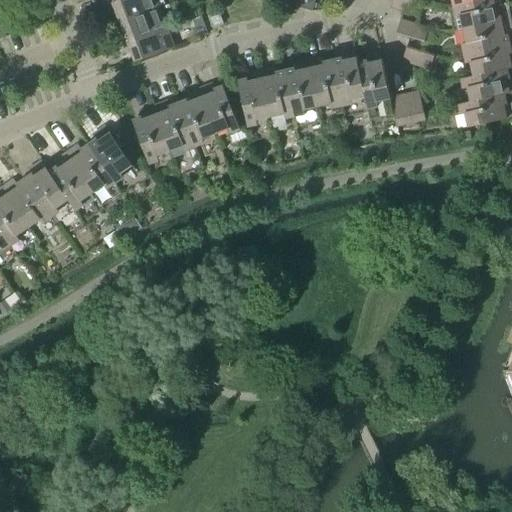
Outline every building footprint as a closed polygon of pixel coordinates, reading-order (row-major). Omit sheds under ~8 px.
[(125,20),(159,7),(156,0),(119,0),(105,5),(102,6),(106,16),(121,10),(125,20)] [(298,0),(297,6),(311,10),(314,0),(298,0)] [(391,0),(390,6),(403,10),(417,15),(422,1),(418,0),(391,0)] [(451,7),(449,8),(454,31),(463,29),(501,21),(510,19),(507,4),(501,6),(499,0),(484,0),(458,6),(451,7)] [(167,27),(159,7),(125,20),(129,31),(113,37),(117,46),(167,27)] [(208,16),(212,28),(223,24),(219,12),(208,16)] [(396,33),(408,37),(423,42),(428,28),(400,19),(396,33)] [(501,21),(463,29),(466,44),(459,45),(461,55),(468,54),(506,45),(509,45),(507,35),(511,34),(511,27),(510,19),(501,21)] [(174,47),(167,27),(117,46),(121,55),(136,50),(140,60),(174,47)] [(468,54),(461,55),(463,65),(470,64),(473,76),(473,77),(503,70),(506,69),(511,67),(511,53),(509,45),(506,45),(468,54)] [(401,60),(412,63),(429,69),(434,55),(406,46),(401,60)] [(340,58),(332,60),(341,101),(342,108),(352,106),(350,99),(364,96),(365,96),(359,67),(358,64),(354,49),(339,52),(340,58)] [(366,62),(358,64),(359,67),(365,96),(364,96),(367,111),(377,109),(375,102),(390,99),(390,97),(380,51),(364,55),(366,62)] [(321,56),(307,59),(317,106),(331,103),(332,110),(342,108),(341,101),(332,60),(323,62),(321,56)] [(293,69),(284,71),(285,74),(293,112),(294,119),(304,116),(303,110),(317,106),(307,59),(292,62),(293,69)] [(274,66),(259,69),(269,117),(283,114),(285,121),(294,119),(293,112),(285,74),(284,71),(276,72),(274,66)] [(246,79),(237,81),(247,129),(257,127),(255,120),(269,117),(259,69),(245,73),(246,79)] [(473,76),(458,79),(460,89),(467,88),(470,101),(470,102),(500,95),(504,94),(511,92),(511,76),(508,77),(506,69),(503,70),(473,77),(473,76)] [(212,83),(197,89),(201,98),(214,134),(229,129),(231,135),(241,132),(223,86),(214,89),(212,83)] [(185,100),(177,103),(179,106),(192,142),(195,149),(204,145),(202,139),(214,134),(201,98),(197,89),(183,94),(185,100)] [(418,91),(403,95),(409,123),(424,119),(418,91)] [(470,101),(456,104),(458,114),(465,113),(468,127),(511,117),(511,103),(511,102),(506,104),(504,94),(500,95),(470,102),(470,101)] [(409,123),(403,95),(390,97),(390,99),(395,126),(409,123)] [(167,100),(152,106),(156,115),(170,151),(183,146),(186,152),(195,149),(192,142),(179,106),(177,103),(169,106),(167,100)] [(141,117),(132,121),(134,127),(142,149),(149,166),(158,163),(156,156),(170,151),(156,115),(152,106),(138,111),(141,117)] [(96,140),(89,145),(112,180),(116,186),(125,180),(121,174),(133,166),(127,157),(114,138),(106,126),(93,135),(96,140)] [(134,127),(124,131),(135,151),(142,149),(134,127)] [(124,131),(114,138),(127,157),(135,151),(124,131)] [(78,145),(65,154),(93,194),(104,186),(108,192),(116,186),(112,180),(89,145),(81,150),(78,145)] [(56,168),(49,172),(51,175),(69,201),(68,201),(76,213),(85,208),(81,202),(93,194),(65,154),(52,163),(56,168)] [(32,175),(25,180),(49,214),(53,220),(61,215),(57,209),(68,201),(69,201),(51,175),(49,172),(41,161),(28,170),(32,175)] [(14,180),(1,188),(28,228),(40,220),(44,226),(53,220),(49,214),(25,180),(17,185),(14,180)] [(0,229),(8,242),(12,248),(21,242),(17,236),(28,228),(1,188),(0,188),(0,229)] [(0,247),(0,248),(4,253),(12,248),(8,242),(0,229),(0,247)]
